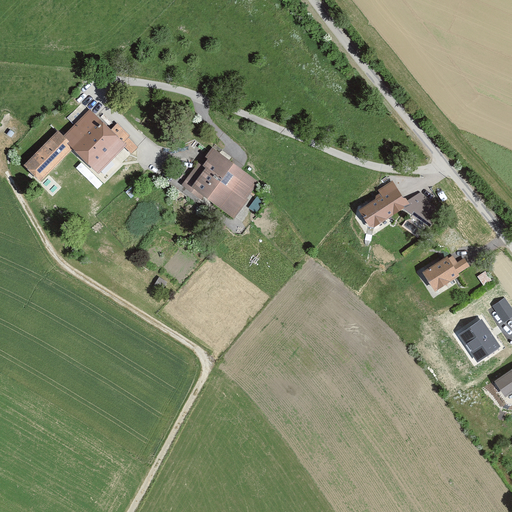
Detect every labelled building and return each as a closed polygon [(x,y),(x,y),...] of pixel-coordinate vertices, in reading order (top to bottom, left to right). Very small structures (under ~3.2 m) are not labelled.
[(42,180),(72,150),(97,175),(126,146),(84,104),(55,133),(58,135),(27,165),(42,180)] [(264,178),(215,138),(185,176),(201,189),(204,184),(238,211),(264,178)] [(406,201),(393,181),(377,190),(380,194),(374,198),(376,202),(359,212),(369,228),(375,229),(404,210),(409,206),(406,201)] [(420,193),(406,201),(409,206),(404,210),(412,216),(414,213),(431,227),(441,210),(430,204),(432,201),(420,193)] [(447,259),(422,275),(433,293),(473,268),(466,257),(451,266),(447,259)] [(511,302),(508,296),(496,305),(504,317),(511,311),(511,302)] [(482,320),(458,336),(477,363),(501,347),(482,320)] [(511,368),(494,380),(505,398),(511,393),(511,368)]
